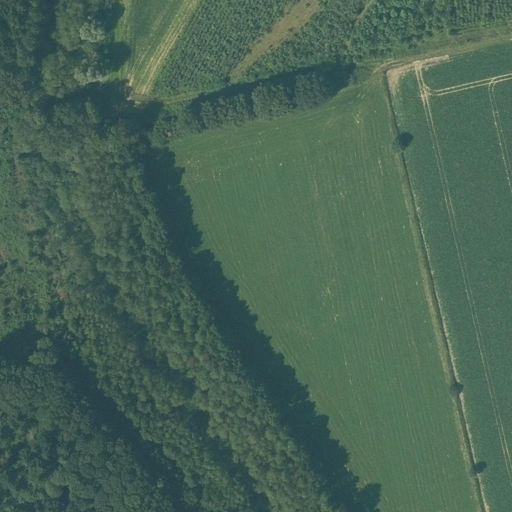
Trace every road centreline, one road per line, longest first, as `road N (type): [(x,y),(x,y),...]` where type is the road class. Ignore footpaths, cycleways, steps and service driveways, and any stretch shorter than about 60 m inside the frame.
road 1 (track): [(376,66),(356,63),(120,112)]
road 2 (track): [(511,32),(376,66)]
